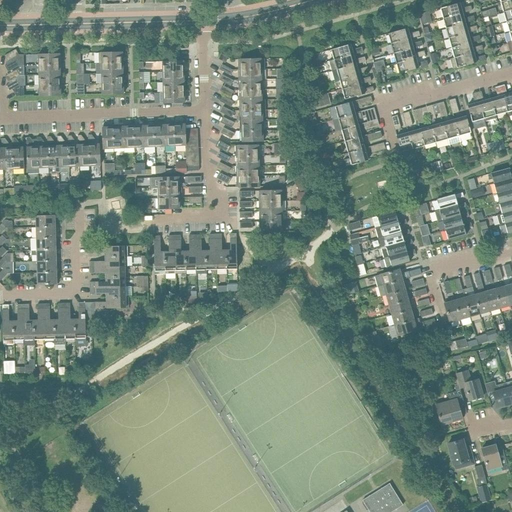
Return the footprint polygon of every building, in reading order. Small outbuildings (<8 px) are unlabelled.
[(511,0),(507,0),(501,2),(503,12),(511,9),(511,0)] [(440,8),(443,18),(462,13),(472,10),(471,6),(461,8),(459,3),(440,8)] [(511,9),(503,12),(506,21),(511,19),(511,9)] [(481,12),(482,18),(491,16),(489,10),(481,12)] [(443,18),(446,28),(465,23),(475,20),(473,15),(464,18),(462,13),(443,18)] [(427,15),(420,18),(421,23),(429,21),(427,15)] [(446,28),(448,38),(468,33),(478,30),(476,25),(467,28),(465,23),(446,28)] [(485,27),(488,37),(494,36),(492,26),(491,26),(491,25),(485,27)] [(388,33),(391,43),(410,38),(420,36),(419,31),(409,34),(407,28),(388,33)] [(448,38),(451,47),(470,42),(471,42),(480,40),(479,35),(469,38),(468,33),(448,38)] [(391,43),(394,53),(413,48),(423,45),(421,41),(412,43),(410,38),(391,43)] [(451,47),(454,58),(473,52),(483,50),(482,45),(472,48),(471,42),(470,42),(451,47)] [(331,49),(334,59),(353,54),(363,52),(362,47),(352,50),(351,44),(331,49)] [(370,50),(372,56),(380,54),(378,47),(370,50)] [(394,53),(396,63),(415,57),(416,58),(425,55),(424,51),(414,53),(413,48),(394,53)] [(5,55),(8,61),(19,55),(16,49),(5,55)] [(99,63),(101,63),(123,63),(123,52),(98,53),(99,63)] [(436,55),(435,52),(430,54),(433,63),(439,61),(438,55),(436,55)] [(450,59),(453,69),(486,59),(485,55),(475,58),(473,52),(454,58),(450,59)] [(38,54),(39,65),(60,64),(60,54),(38,54)] [(219,59),(223,61),(226,62),(228,57),(221,54),(219,59)] [(329,61),(332,71),(356,64),(366,61),(364,57),(355,59),(353,54),(334,59),(329,61)] [(306,59),(308,66),(316,64),(314,57),(306,59)] [(415,57),(396,63),(399,73),(428,65),(427,60),(417,63),(416,58),(415,57)] [(238,59),(238,69),(262,69),(265,69),(265,58),(238,59)] [(8,71),(19,65),(16,59),(5,65),(8,71)] [(162,61),(163,72),(184,71),(184,61),(162,61)] [(373,62),(378,79),(384,78),(381,68),(380,68),(378,61),(373,62)] [(101,63),(102,73),(123,73),(123,63),(101,63)] [(39,65),(39,75),(60,74),(60,64),(39,65)] [(219,69),(223,71),(230,75),(233,70),(222,64),(219,69)] [(339,79),(359,74),(369,71),(367,67),(358,69),(356,64),(332,71),(334,80),(339,79)] [(238,69),(238,80),(262,80),(262,69),(238,69)] [(8,81),(9,81),(19,75),(16,70),(5,76),(8,81)] [(163,72),(163,82),(184,82),(184,71),(163,72)] [(102,73),(102,83),(123,83),(123,73),(102,73)] [(39,75),(39,85),(61,85),(60,74),(39,75)] [(219,80),(224,82),(231,85),(233,80),(222,74),(219,80)] [(339,79),(342,89),(362,84),(371,81),(370,76),(360,79),(359,74),(339,79)] [(17,80),(10,84),(5,86),(9,92),(12,90),(20,86),(17,80)] [(238,80),(239,90),(262,90),(262,80),(238,80)] [(163,82),(163,92),(185,92),(184,82),(163,82)] [(102,83),(102,94),(124,93),(123,83),(102,83)] [(342,89),(345,99),(374,91),(373,86),(363,89),(362,84),(342,89)] [(511,115),(511,92),(507,94),(504,84),(499,86),(507,112),(509,117),(511,115)] [(39,85),(39,96),(61,95),(61,85),(39,85)] [(220,90),(224,93),(231,96),(234,91),(222,85),(220,90)] [(20,86),(12,90),(16,96),(20,96),(20,86)] [(496,115),(507,112),(499,86),(495,87),(498,97),(490,99),(495,115),(496,115)] [(239,90),(239,100),(262,100),(262,90),(239,90)] [(496,118),(496,115),(495,115),(490,99),(484,101),(481,91),(476,92),(483,118),(483,119),(484,121),(496,118)] [(160,92),(160,103),(185,102),(185,92),(163,92),(160,92)] [(472,122),(483,119),(483,118),(476,92),(472,94),(475,103),(467,105),(472,122)] [(312,97),(314,108),(327,104),(324,94),(312,97)] [(220,101),(224,103),(231,107),(234,101),(222,96),(220,101)] [(373,102),(371,96),(357,100),(359,106),(373,102)] [(455,98),(449,100),(453,114),(459,112),(455,98)] [(239,100),(239,110),(265,109),(265,100),(262,100),(239,100)] [(332,120),(355,113),(352,101),(329,108),(332,120)] [(444,102),(437,103),(441,117),(447,115),(444,102)] [(432,105),(426,107),(430,120),(436,118),(432,105)] [(220,112),(224,114),(231,117),(234,112),(223,106),(220,112)] [(376,114),(374,108),(360,111),(362,118),(376,114)] [(421,108),(414,110),(418,123),(424,122),(421,108)] [(239,110),(239,121),(263,120),(266,120),(266,110),(265,110),(265,109),(239,110)] [(409,111),(403,113),(406,127),(413,125),(409,111)] [(308,114),(311,126),(318,124),(314,112),(308,114)] [(335,131),(341,130),(358,125),(355,113),(332,120),(335,131)] [(391,116),(395,130),(401,128),(397,115),(391,116)] [(454,119),(459,136),(471,132),(466,116),(454,119)] [(220,122),(224,124),(232,128),(234,122),(223,117),(220,122)] [(379,125),(377,119),(364,123),(365,129),(379,125)] [(447,139),(449,145),(460,142),(459,136),(454,119),(443,123),(447,139)] [(239,121),(240,131),(263,130),(263,120),(239,121)] [(165,146),(175,146),(174,122),(164,123),(165,146)] [(186,145),(185,142),(185,136),(185,129),(185,122),(174,122),(175,146),(186,145)] [(134,147),(144,147),(143,123),(133,124),(134,147)] [(144,147),(154,146),(153,123),(143,123),(144,147)] [(154,146),(165,146),(164,123),(153,123),(154,146)] [(315,137),(321,135),(324,134),(321,123),(318,124),(311,126),(315,137)] [(431,126),(436,142),(447,139),(443,123),(431,126)] [(114,148),(124,148),(123,124),(112,125),(114,148)] [(124,148),(134,147),(133,124),(123,124),(124,148)] [(103,125),(103,148),(114,148),(112,125),(103,125)] [(341,130),(345,141),(361,136),(358,125),(341,130)] [(420,129),(424,145),(436,142),(431,126),(420,129)] [(221,133),(232,138),(235,132),(223,127),(221,133)] [(412,149),(413,149),(424,145),(420,129),(408,132),(412,149)] [(263,130),(240,131),(240,141),(263,141),(263,130)] [(382,137),(380,131),(367,134),(369,141),(382,137)] [(396,136),(402,156),(414,153),(413,149),(412,149),(408,132),(396,136)] [(315,137),(318,149),(325,147),(321,135),(315,137)] [(345,141),(348,152),(364,148),(361,136),(345,141)] [(216,146),(221,148),(227,152),(230,146),(219,141),(216,146)] [(385,149),(384,142),(370,146),(372,152),(385,149)] [(78,144),(68,145),(69,166),(79,166),(78,144)] [(88,144),(78,144),(79,166),(90,166),(88,144)] [(99,144),(88,144),(90,166),(100,165),(99,144)] [(48,146),(49,167),(49,172),(51,172),(52,174),(56,173),(57,172),(59,172),(58,145),(48,146)] [(59,172),(69,172),(69,166),(68,145),(58,145),(59,172)] [(235,145),(235,156),(259,155),(259,145),(235,145)] [(28,173),(39,173),(38,168),(37,146),(27,147),(28,168),(28,173)] [(38,168),(49,167),(48,146),(37,146),(38,168)] [(12,147),(2,148),(3,169),(13,169),(12,147)] [(23,147),(12,147),(13,169),(24,168),(23,147)] [(344,159),(346,166),(368,160),(364,148),(348,152),(349,158),(344,159)] [(216,157),(221,159),(228,162),(230,157),(219,151),(216,157)] [(235,156),(236,166),(259,166),(259,155),(235,156)] [(465,159),(466,164),(478,161),(477,156),(465,159)] [(322,160),(323,162),(326,172),(330,171),(327,159),(327,158),(322,160)] [(187,171),(186,167),(186,161),(186,160),(176,160),(176,168),(176,173),(187,172),(187,171)] [(217,167),(221,169),(228,173),(231,168),(219,162),(217,167)] [(444,170),(442,166),(442,165),(440,166),(441,167),(439,168),(439,166),(431,169),(433,174),(442,171),(444,170)] [(236,166),(236,176),(259,176),(259,166),(236,166)] [(492,173),(494,183),(511,178),(510,172),(511,171),(511,167),(507,169),(492,173)] [(217,178),(219,179),(228,184),(231,178),(220,172),(217,178)] [(418,172),(408,174),(409,180),(420,177),(418,172)] [(236,176),(236,187),(260,186),(259,176),(236,176)] [(158,177),(158,188),(181,187),(181,177),(158,177)] [(494,183),(497,193),(511,188),(511,178),(494,183)] [(300,179),(294,182),(298,189),(304,186),(300,179)] [(101,182),(91,182),(91,190),(101,190),(101,184),(101,182)] [(27,185),(14,186),(15,194),(27,193),(27,185)] [(158,188),(158,198),(182,197),(181,187),(158,188)] [(511,188),(497,193),(500,203),(511,199),(511,188)] [(258,190),(259,201),(282,201),(282,190),(258,190)] [(437,199),(440,210),(458,204),(456,199),(464,196),(462,192),(455,195),(455,194),(437,199)] [(158,198),(158,209),(182,208),(182,197),(158,198)] [(511,199),(500,203),(502,213),(511,210),(511,199)] [(259,201),(259,211),(282,211),(282,201),(259,201)] [(438,221),(442,220),(460,214),(459,209),(466,206),(465,202),(458,204),(440,210),(435,211),(438,221)] [(404,213),(403,209),(395,211),(372,217),(375,228),(398,221),(397,215),(404,213)] [(500,224),(505,223),(511,221),(511,210),(502,213),(497,215),(500,224)] [(259,211),(259,221),(283,221),(282,211),(259,211)] [(442,220),(445,230),(463,225),(462,219),(469,216),(468,212),(460,214),(442,220)] [(36,227),(55,227),(55,215),(36,215),(31,216),(31,221),(36,220),(36,227)] [(419,226),(424,224),(421,215),(416,217),(419,226)] [(375,228),(378,238),(401,231),(399,225),(407,223),(406,219),(398,221),(375,228)] [(259,221),(259,232),(283,231),(283,221),(259,221)] [(445,230),(448,240),(466,235),(464,229),(472,226),(471,222),(463,225),(445,230)] [(31,238),(31,239),(56,238),(55,227),(36,227),(37,238),(31,238)] [(490,228),(482,231),(484,239),(493,237),(490,228)] [(378,238),(381,248),(404,241),(402,235),(410,233),(409,229),(401,231),(378,238)] [(352,245),(362,243),(359,232),(349,235),(352,245)] [(231,250),(226,250),(226,269),(237,269),(236,233),(230,233),(231,250)] [(185,251),(186,270),(196,270),(195,234),(189,235),(190,251),(185,251)] [(195,234),(196,270),(196,274),(206,273),(206,250),(202,250),(201,234),(195,234)] [(210,250),(206,250),(206,273),(207,273),(207,269),(216,269),(215,234),(210,234),(210,250)] [(222,234),(215,234),(216,269),(226,269),(226,250),(222,250),(222,234)] [(428,234),(422,236),(425,246),(431,244),(431,242),(428,234)] [(154,236),(155,274),(165,274),(164,252),(161,252),(160,235),(154,236)] [(164,252),(165,274),(176,273),(176,270),(175,270),(174,235),(169,235),(169,251),(164,252)] [(175,270),(176,270),(186,270),(185,251),(181,251),(181,235),(174,235),(175,270)] [(31,239),(31,250),(56,250),(56,238),(31,239)] [(381,248),(384,258),(389,257),(407,251),(405,245),(413,243),(412,239),(404,241),(381,248)] [(105,257),(127,257),(127,245),(89,246),(89,253),(105,252),(105,257)] [(384,258),(387,268),(410,262),(408,255),(416,253),(415,249),(407,251),(389,257),(384,258)] [(37,255),(37,262),(56,261),(56,250),(31,250),(31,255),(37,255)] [(3,258),(7,262),(13,262),(13,258),(10,258),(10,253),(7,253),(3,258)] [(361,255),(354,257),(357,266),(361,265),(363,264),(361,255)] [(89,268),(125,267),(125,266),(128,266),(127,257),(105,257),(105,261),(89,261),(89,268)] [(37,262),(38,273),(56,272),(56,261),(37,262)] [(360,275),(361,275),(367,273),(364,264),(363,264),(361,265),(357,266),(360,275)] [(106,278),(125,277),(125,267),(89,268),(89,273),(106,273),(106,278)] [(499,267),(494,268),(497,280),(503,278),(499,267)] [(378,286),(402,279),(422,274),(420,268),(408,271),(401,273),(399,269),(374,276),(378,286)] [(489,269),(484,271),(487,283),(493,281),(489,269)] [(38,273),(38,284),(57,284),(56,272),(38,273)] [(479,272),(474,274),(477,285),(483,284),(479,272)] [(462,290),(465,297),(470,316),(480,313),(475,294),(469,275),(464,277),(467,288),(462,290)] [(90,288),(125,287),(125,277),(106,278),(106,281),(90,282),(90,288)] [(424,284),(423,278),(411,281),(413,287),(424,284)] [(457,291),(462,290),(459,278),(454,280),(457,291)] [(382,296),(386,295),(405,289),(402,279),(378,286),(380,296),(382,296)] [(449,281),(444,282),(447,294),(452,292),(449,281)] [(351,282),(343,284),(346,295),(355,292),(352,282),(351,282)] [(495,289),(500,308),(510,305),(505,286),(495,289)] [(106,298),(129,297),(129,296),(126,296),(125,287),(90,288),(90,294),(106,293),(106,298)] [(176,290),(176,295),(184,294),(184,287),(178,287),(178,290),(176,290)] [(427,294),(426,288),(414,291),(416,297),(427,294)] [(389,305),(408,299),(405,289),(386,295),(389,305)] [(485,292),(490,311),(500,308),(495,289),(485,292)] [(475,294),(480,313),(490,311),(485,292),(475,294)] [(107,302),(85,302),(86,325),(109,324),(108,308),(129,307),(129,297),(106,298),(107,302)] [(455,300),(460,319),(462,325),(472,323),(470,316),(465,297),(455,300)] [(430,304),(429,298),(417,301),(419,307),(430,304)] [(392,315),(411,309),(408,299),(389,305),(392,315)] [(450,322),(460,319),(455,300),(444,303),(450,322)] [(79,319),(74,319),(75,338),(86,338),(86,325),(85,302),(79,302),(79,319)] [(35,339),(44,339),(44,303),(38,304),(38,320),(33,320),(34,343),(35,343),(35,339)] [(45,342),(54,341),(54,319),(50,320),(50,303),(44,303),(44,339),(45,342)] [(54,319),(54,341),(55,341),(55,344),(65,344),(63,303),(58,303),(59,319),(54,319)] [(70,303),(63,303),(65,344),(66,344),(65,338),(75,338),(74,319),(70,319),(70,303)] [(4,344),(13,344),(13,321),(9,321),(9,304),(2,305),(4,344)] [(14,340),(23,339),(22,304),(17,304),(18,320),(13,321),(13,344),(14,344),(14,340)] [(30,320),(29,304),(22,304),(23,339),(25,339),(25,345),(34,345),(34,343),(33,320),(30,320)] [(433,314),(431,308),(420,311),(421,317),(433,314)] [(392,315),(395,325),(414,319),(411,309),(392,315)] [(419,323),(418,319),(419,318),(414,319),(395,325),(398,335),(425,327),(424,327),(423,321),(419,323)] [(424,327),(436,324),(434,318),(423,321),(424,327)] [(495,329),(486,332),(488,341),(491,340),(497,338),(498,338),(496,332),(495,329)] [(466,339),(455,341),(458,349),(468,346),(466,339)] [(486,351),(480,353),(481,359),(488,357),(486,351)] [(412,371),(415,381),(424,377),(420,368),(412,371)] [(456,374),(459,386),(460,388),(466,386),(470,400),(483,396),(478,379),(470,381),(467,370),(456,374)] [(511,404),(505,383),(496,385),(495,381),(485,383),(488,396),(494,394),(497,408),(511,404)] [(460,388),(459,386),(455,387),(456,391),(448,393),(450,401),(436,405),(441,425),(443,424),(443,427),(450,425),(449,422),(462,419),(458,405),(464,403),(460,388)] [(453,465),(465,462),(466,467),(474,465),(473,460),(470,450),(466,451),(463,439),(447,444),(450,453),(453,465)] [(482,448),(484,458),(488,470),(501,466),(502,471),(509,469),(505,455),(502,446),(493,448),(492,446),(482,448)] [(475,467),(478,479),(485,477),(482,465),(475,467)] [(389,483),(363,500),(370,511),(390,511),(403,505),(389,483)] [(492,500),(487,483),(477,486),(482,503),(492,500)]
